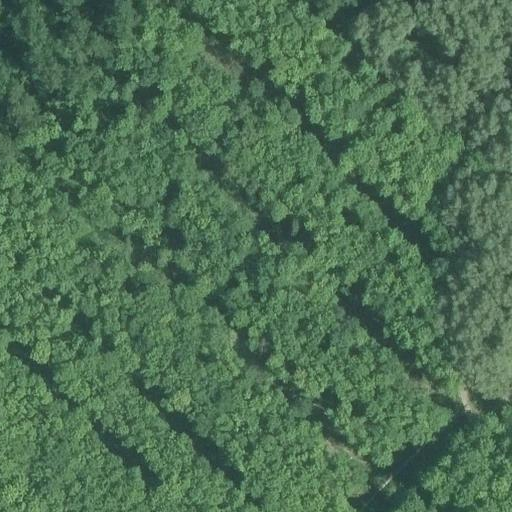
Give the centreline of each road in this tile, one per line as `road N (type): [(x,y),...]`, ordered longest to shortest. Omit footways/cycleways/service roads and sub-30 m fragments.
road 1 (track): [(511,96),(462,149),(456,450),(392,511)]
road 2 (track): [(511,198),(310,0)]
road 3 (track): [(0,462),(188,511)]
